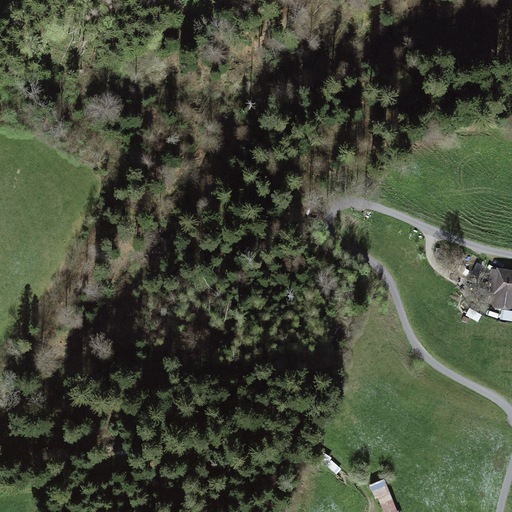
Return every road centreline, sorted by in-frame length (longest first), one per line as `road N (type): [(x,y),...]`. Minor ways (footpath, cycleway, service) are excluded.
road 1 (track): [(511,413),(426,358),(386,275),(326,228),(336,207),(362,203),(511,254)]
road 2 (track): [(0,495),(43,489),(123,406),(251,235),(282,215),(326,217)]
road 3 (track): [(369,511),(372,504),(332,456),(257,430),(80,482),(53,501)]
road 4 (track): [(430,228),(434,267),(458,281),(486,290),(495,251)]
